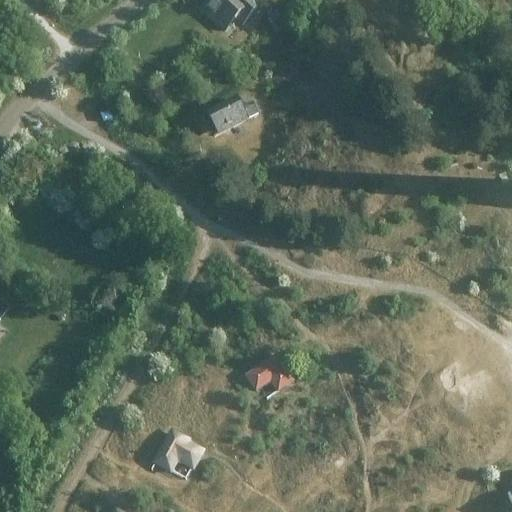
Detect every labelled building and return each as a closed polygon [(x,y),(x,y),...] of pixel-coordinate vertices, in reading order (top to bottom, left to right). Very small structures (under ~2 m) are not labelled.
[(257,0),(252,0),(250,3),(245,0),(236,0),(236,1),(234,0),(212,0),(201,12),(224,32),(234,22),(236,21),(242,26),(262,4),(257,0)] [(210,116),(206,117),(216,136),(219,134),(257,115),(252,105),(241,110),(237,102),(210,116)] [(275,347),(231,377),(247,401),(291,371),(275,347)] [(277,419),(273,414),(267,419),(270,424),(277,419)] [(187,443),(171,435),(154,465),(170,474),(177,461),(192,470),(201,454),(185,445),(187,443)]
